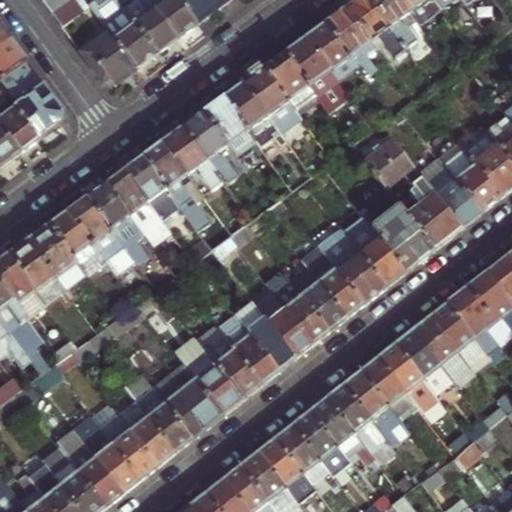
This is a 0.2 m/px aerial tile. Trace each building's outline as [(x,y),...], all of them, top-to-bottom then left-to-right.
[(69,0),(54,0),(43,8),(49,17),(71,2),(69,0)] [(49,17),(62,33),(101,87),(107,83),(113,91),(126,81),(135,74),(88,10),(80,0),(69,0),(71,2),(49,17)] [(100,13),(114,2),(112,0),(94,0),(91,2),(94,6),(100,13)] [(170,49),(176,45),(144,0),(124,15),(156,59),(170,49)] [(143,0),(144,0),(176,45),(189,35),(195,30),(173,0),(143,0)] [(173,0),(195,30),(230,5),(236,0),(173,0)] [(395,63),(406,55),(365,0),(364,0),(360,3),(345,15),(358,33),(362,30),(373,45),(379,41),(385,49),(395,63)] [(410,18),(396,0),(365,0),(406,55),(417,47),(407,34),(400,25),(410,18)] [(396,0),(410,18),(416,27),(422,35),(442,20),(430,4),(431,3),(428,0),(396,0)] [(462,5),(457,0),(428,0),(431,3),(430,4),(442,20),(462,5)] [(457,0),(462,5),(469,14),(488,0),(457,0)] [(100,13),(94,6),(88,10),(135,74),(151,63),(156,59),(124,15),(114,2),(100,13)] [(362,30),(358,33),(345,15),(340,18),(325,29),(357,73),(365,84),(376,76),(366,63),(361,55),(370,48),(373,45),(362,30)] [(511,35),(511,29),(503,17),(482,32),(494,49),(506,40),(511,35)] [(410,18),(400,25),(407,34),(416,27),(410,18)] [(337,88),(357,73),(325,29),(316,35),(305,43),(303,45),(316,63),(319,60),(332,78),(330,79),(337,88)] [(0,54),(11,46),(4,38),(0,31),(0,54)] [(373,45),(370,48),(375,56),(385,49),(379,41),(373,45)] [(299,48),(284,58),(314,98),(327,116),(347,101),(337,88),(330,79),(332,78),(319,60),(316,63),(303,45),(299,48)] [(0,54),(0,88),(6,84),(11,81),(27,69),(19,57),(11,46),(0,54)] [(370,48),(361,55),(366,63),(375,56),(370,48)] [(314,98),(284,58),(276,64),(264,73),(294,113),(314,98)] [(11,81),(0,88),(41,143),(57,132),(62,117),(27,69),(11,81)] [(255,80),(244,88),(242,89),(255,106),(258,104),(270,121),(268,123),(281,140),(303,124),(294,113),(264,73),(255,80)] [(437,91),(446,84),(449,82),(443,74),(431,83),(437,91)] [(0,109),(6,118),(0,122),(0,136),(5,144),(9,140),(22,157),(33,149),(41,143),(0,88),(0,109)] [(255,106),(242,89),(236,94),(224,103),(248,136),(256,146),(261,154),(276,143),(280,149),(285,146),(281,140),(268,123),(270,121),(258,104),(255,106)] [(248,136),(224,103),(210,113),(205,117),(229,150),(248,136)] [(229,150),(205,117),(194,124),(185,131),(226,188),(229,192),(239,185),(226,169),(220,160),(231,152),(229,150)] [(511,195),(511,169),(486,135),(481,130),(476,134),(482,142),(474,149),(468,141),(458,148),(501,204),(511,195)] [(214,197),(226,188),(185,131),(175,138),(164,146),(162,148),(175,166),(180,163),(192,179),(198,175),(204,184),(214,197)] [(495,136),(491,131),(486,135),(511,169),(511,147),(500,132),(495,136)] [(5,144),(0,136),(0,173),(14,163),(22,157),(9,140),(5,144)] [(248,136),(229,150),(231,152),(237,160),(256,146),(248,136)] [(412,199),(421,211),(408,221),(435,256),(454,241),(463,234),(419,179),(390,142),(362,163),(387,195),(405,182),(416,196),(412,199)] [(180,163),(175,166),(162,148),(154,153),(143,161),(180,211),(199,237),(211,228),(198,211),(181,188),(189,181),(192,179),(180,163)] [(456,166),(447,173),(483,218),(494,209),(501,204),(458,148),(448,156),(456,166)] [(231,152),(220,160),(226,169),(237,160),(231,152)] [(456,166),(448,156),(439,162),(447,173),(456,166)] [(162,225),(180,211),(143,161),(136,167),(125,175),(158,219),(162,225)] [(439,162),(419,179),(463,234),(475,224),(483,218),(447,173),(439,162)] [(162,225),(158,219),(125,175),(114,183),(106,188),(139,233),(145,241),(153,252),(172,238),(162,225)] [(204,184),(198,175),(192,179),(189,181),(196,191),(204,184)] [(189,181),(181,188),(198,211),(206,205),(196,191),(189,181)] [(139,233),(106,188),(97,195),(88,202),(138,269),(140,271),(152,262),(139,245),(145,241),(139,233)] [(81,207),(69,216),(66,218),(79,235),(83,231),(95,248),(92,250),(107,269),(117,284),(138,269),(88,202),(81,207)] [(425,263),(435,256),(408,221),(397,208),(370,229),(408,277),(425,263)] [(79,235),(66,218),(61,222),(49,230),(78,269),(83,276),(97,267),(101,273),(107,269),(92,250),(95,248),(83,231),(79,235)] [(401,283),(408,277),(370,229),(363,221),(343,237),(387,293),(401,283)] [(232,240),(229,242),(236,250),(238,252),(255,239),(247,229),(232,240)] [(78,269),(49,230),(44,234),(29,245),(57,284),(78,269)] [(232,240),(226,232),(206,246),(212,254),(229,242),(232,240)] [(340,234),(320,250),(367,309),(382,298),(387,293),(343,237),(340,234)] [(203,242),(185,256),(193,268),(194,267),(212,254),(206,246),(203,242)] [(229,242),(212,254),(218,263),(236,250),(229,242)] [(57,284),(29,245),(22,250),(8,260),(37,299),(57,284)] [(359,315),(367,309),(320,250),(302,263),(349,324),(359,315)] [(193,268),(185,256),(166,270),(175,282),(177,281),(193,268)] [(37,299),(8,260),(4,263),(0,266),(0,285),(20,311),(37,299)] [(511,265),(509,261),(503,266),(489,277),(511,306),(511,265)] [(344,328),(349,324),(302,263),(285,277),(332,337),(344,328)] [(78,269),(57,284),(64,294),(85,278),(83,276),(78,269)] [(332,337),(285,277),(278,282),(275,278),(264,286),(276,301),(315,351),(326,341),(332,337)] [(511,306),(489,277),(484,280),(469,292),(511,346),(511,306)] [(44,309),(64,294),(57,284),(37,299),(44,309)] [(19,332),(29,324),(20,311),(0,285),(0,325),(30,367),(41,381),(50,374),(35,354),(19,332)] [(502,355),(511,347),(511,346),(469,292),(464,297),(449,308),(494,366),(501,375),(511,367),(502,355)] [(44,309),(37,299),(20,311),(29,324),(46,312),(44,309)] [(267,311),(272,318),(266,322),(298,363),(310,354),(315,351),(276,301),(265,309),(267,311)] [(292,368),(298,363),(266,322),(261,316),(254,307),(236,320),(281,377),(292,368)] [(137,310),(118,324),(106,333),(112,341),(145,316),(139,308),(137,310)] [(494,366),(449,308),(443,313),(432,322),(476,379),(494,366)] [(266,322),(272,318),(267,311),(261,316),(266,322)] [(275,382),(281,377),(236,320),(219,334),(264,391),(275,382)] [(432,322),(425,327),(414,335),(454,387),(460,395),(477,381),(476,379),(432,322)] [(35,354),(46,346),(29,324),(19,332),(35,354)] [(22,373),(30,367),(0,325),(0,348),(3,346),(9,355),(22,373)] [(215,329),(198,342),(247,404),(259,394),(264,391),(219,334),(215,329)] [(454,387),(414,335),(409,339),(397,349),(437,400),(454,387)] [(247,404),(198,342),(195,339),(175,355),(184,366),(226,420),(241,409),(247,404)] [(54,358),(61,366),(71,358),(77,354),(71,345),(54,358)] [(0,348),(0,361),(9,355),(3,346),(0,348)] [(437,400),(397,349),(392,352),(380,362),(420,414),(431,428),(449,415),(437,400)] [(71,358),(61,366),(52,373),(59,382),(78,367),(71,358)] [(420,414),(380,362),(376,366),(363,375),(403,427),(420,414)] [(226,420),(184,366),(152,391),(195,445),(215,429),(226,420)] [(50,374),(41,381),(36,384),(44,395),(60,384),(59,382),(52,373),(50,374)] [(403,427),(363,375),(358,380),(346,389),(395,453),(412,439),(403,427)] [(0,406),(2,410),(22,395),(15,385),(0,395),(0,406)] [(395,453),(346,389),(340,393),(329,403),(378,466),(383,472),(400,459),(395,453)] [(189,450),(195,445),(152,391),(134,405),(177,459),(189,450)] [(368,474),(378,466),(329,403),(324,407),(312,416),(349,466),(353,470),(361,465),(368,474)] [(177,459),(134,405),(117,418),(160,472),(173,462),(177,459)] [(160,472),(117,418),(109,408),(90,423),(141,487),(154,477),(160,472)] [(492,436),(509,422),(503,414),(486,428),(492,436)] [(141,487),(90,423),(85,416),(70,428),(74,433),(125,500),(136,491),(141,487)] [(349,466),(312,416),(306,421),(295,429),(333,479),(349,466)] [(511,426),(509,422),(492,436),(496,440),(498,444),(511,432),(511,426)] [(492,436),(486,428),(469,441),(475,449),(476,448),(492,436)] [(333,479),(295,429),(289,434),(277,443),(315,492),(328,482),(332,487),(337,484),(333,479)] [(109,511),(120,503),(125,500),(74,433),(56,447),(59,450),(106,511),(109,511)] [(492,436),(476,448),(479,453),(496,440),(492,436)] [(458,463),(475,449),(469,441),(468,440),(451,453),(458,463)] [(260,457),(301,511),(304,511),(321,499),(315,492),(277,443),(273,447),(260,457)] [(475,449),(458,463),(464,470),(482,456),(479,453),(476,448),(475,449)] [(106,511),(59,450),(41,464),(78,511),(106,511)] [(243,470),(275,511),(301,511),(260,457),(254,461),(243,470)] [(37,459),(20,472),(50,511),(78,511),(41,464),(37,459)] [(458,463),(441,476),(447,483),(464,470),(458,463)] [(50,511),(20,472),(18,470),(14,473),(14,479),(19,485),(18,486),(30,501),(21,508),(23,511),(50,511)] [(226,483),(248,511),(275,511),(243,470),(239,473),(226,483)] [(423,490),(434,504),(439,500),(434,494),(447,483),(441,476),(423,490)] [(23,511),(21,508),(1,483),(0,483),(0,511),(23,511)] [(248,511),(226,483),(221,488),(208,497),(219,511),(248,511)] [(486,498),(491,504),(496,511),(511,511),(511,494),(504,484),(486,498)] [(441,511),(469,511),(468,510),(457,496),(439,510),(441,511)] [(219,511),(208,497),(203,502),(191,511),(219,511)]
